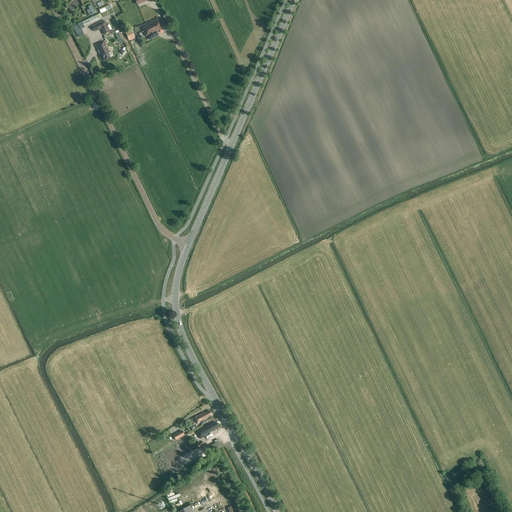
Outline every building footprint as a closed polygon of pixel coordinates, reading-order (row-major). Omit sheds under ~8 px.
[(112,9),(111,5),(99,10),(101,14),(112,9)] [(88,13),(91,12),(92,15),(95,13),(91,6),(88,7),(89,9),(86,11),(88,13)] [(96,15),(88,19),(81,22),(83,26),(98,19),(96,16),(96,15)] [(147,36),(148,35),(150,40),(158,36),(157,32),(164,29),(159,19),(146,25),(146,27),(143,29),(147,36)] [(109,32),(104,21),(104,20),(91,26),(94,32),(101,29),(103,35),(109,32)] [(84,27),(83,26),(81,22),(81,21),(76,23),(78,26),(75,27),(79,37),(83,35),(80,28),(84,27)] [(135,37),(131,30),(125,33),(129,41),(133,39),(133,38),(135,37)] [(95,45),(100,55),(101,55),(104,62),(111,59),(108,54),(110,53),(104,41),(95,45)] [(201,425),(203,424),(206,423),(204,419),(211,415),(209,411),(204,414),(204,413),(194,418),(197,425),(200,423),(201,425)] [(209,424),(196,431),(200,439),(208,435),(207,434),(218,428),(215,422),(210,425),(209,424)] [(173,436),(175,440),(184,435),(182,431),(173,436)]
